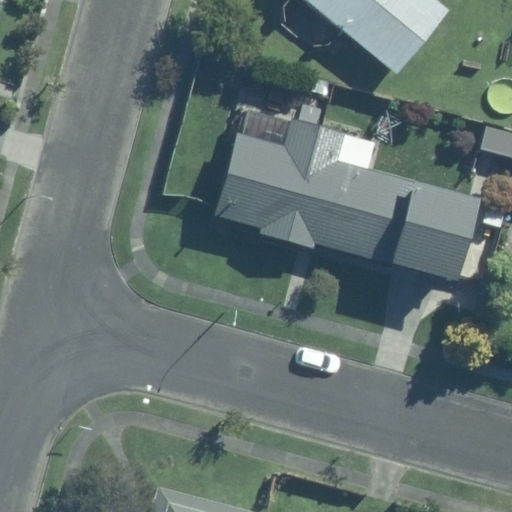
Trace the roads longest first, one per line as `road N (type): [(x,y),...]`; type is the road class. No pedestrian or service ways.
road 1 (residential): [(31,316),(511,468)]
road 2 (residential): [(31,316),(112,0)]
road 3 (residential): [(0,440),(31,316)]
